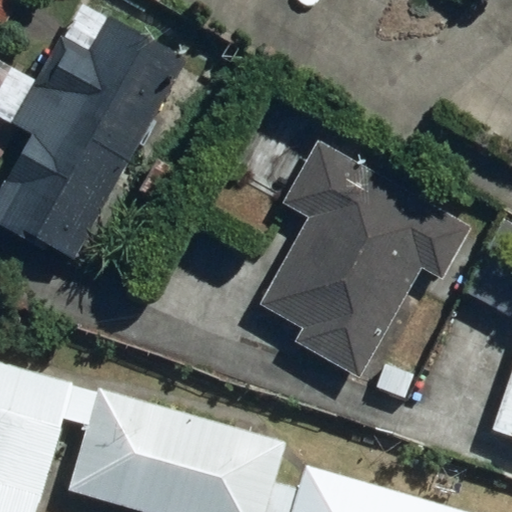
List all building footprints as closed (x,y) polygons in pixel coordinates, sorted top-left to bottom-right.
[(0,0),(0,25),(13,0),(0,0)] [(0,175),(0,239),(72,271),(186,68),(76,6),(33,83),(0,64),(0,153),(9,159),(0,175)] [(439,292),(470,234),(310,146),(275,210),(306,226),(261,309),(302,332),(295,346),(411,408),(465,306),(439,292)] [(511,332),(475,434),(511,447),(511,332)] [(0,511),(31,511),(58,429),(81,434),(62,491),(125,511),(263,511),(281,458),(0,366),(0,511)] [(440,511),(296,469),(291,492),(275,488),(269,511),(440,511)]
